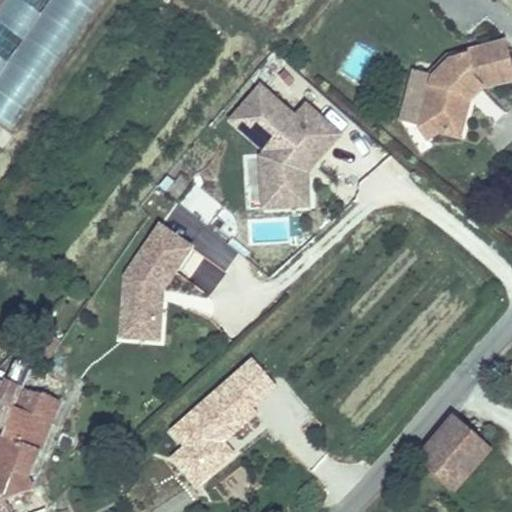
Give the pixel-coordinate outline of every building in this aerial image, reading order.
[(0,0),(0,121),(15,131),(99,0),(0,0)] [(462,99),(467,107),(470,105),(503,94),(491,57),(453,68),(453,74),(433,79),(417,95),(415,106),(405,145),(410,158),(422,149),(445,155),(452,131),(457,116),(451,111),(462,99)] [(217,125),(259,161),(254,168),(256,197),(275,196),(276,203),(298,202),(297,185),(297,178),(304,171),(307,174),(332,146),(300,118),(290,130),(246,92),(217,125)] [(457,115),(467,107),(462,99),(451,111),(457,116),(457,115)] [(297,185),(307,174),(304,171),(297,178),(297,185)] [(275,196),(256,197),(257,220),(300,217),(298,202),(276,203),(275,196)] [(153,238),(120,284),(115,331),(152,334),(155,312),(150,307),(151,300),(155,301),(184,260),(153,238)] [(41,326),(20,353),(37,366),(46,353),(57,338),(41,326)] [(152,334),(115,331),(114,348),(151,352),(152,334)] [(46,353),(37,366),(47,374),(56,362),(46,353)] [(5,369),(2,376),(0,379),(0,419),(19,374),(5,369)] [(19,374),(0,419),(0,511),(31,511),(17,479),(56,388),(29,377),(28,377),(19,374)] [(498,374),(486,387),(496,395),(508,382),(498,374)] [(511,386),(508,382),(496,395),(503,401),(511,390),(511,386)] [(402,465),(444,501),(483,462),(441,423),(402,465)] [(402,465),(397,470),(440,505),(444,501),(402,465)]
